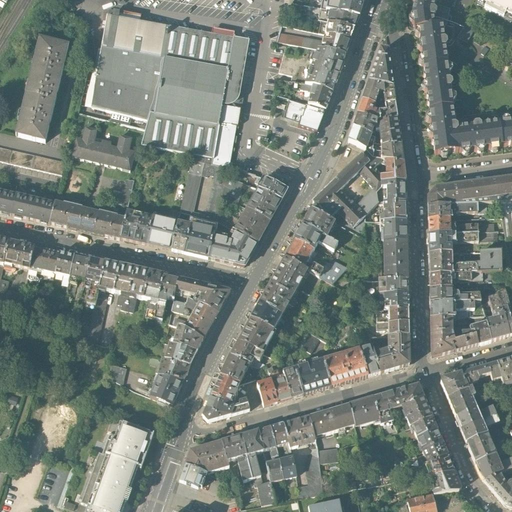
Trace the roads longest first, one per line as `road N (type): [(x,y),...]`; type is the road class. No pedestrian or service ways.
road 1 (primary): [(252,286),(329,142),(382,0)]
road 2 (residential): [(0,227),(252,286)]
road 3 (residential): [(180,433),(193,437),(427,373)]
road 4 (residential): [(427,373),(414,178)]
road 5 (residential): [(414,178),(392,5),(385,0)]
road 6 (primary): [(180,433),(252,286)]
road 7 (residential): [(497,511),(471,483),(427,373)]
